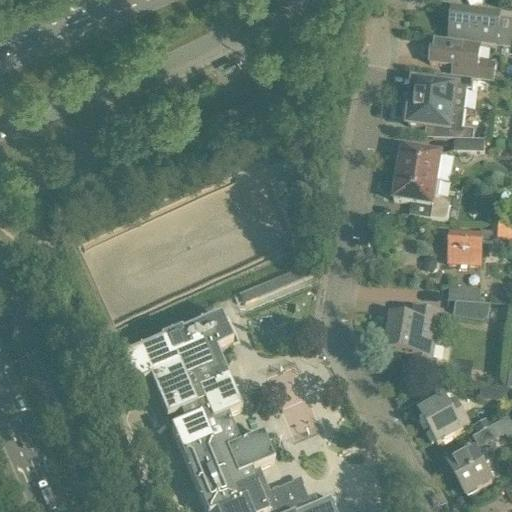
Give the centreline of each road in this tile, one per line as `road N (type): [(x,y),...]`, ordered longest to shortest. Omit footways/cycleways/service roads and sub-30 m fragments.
road 1 (residential): [(385,0),(331,332),(433,511)]
road 2 (secondary): [(0,130),(289,0)]
road 3 (tertiary): [(48,511),(0,392)]
road 4 (secondary): [(115,0),(0,49)]
